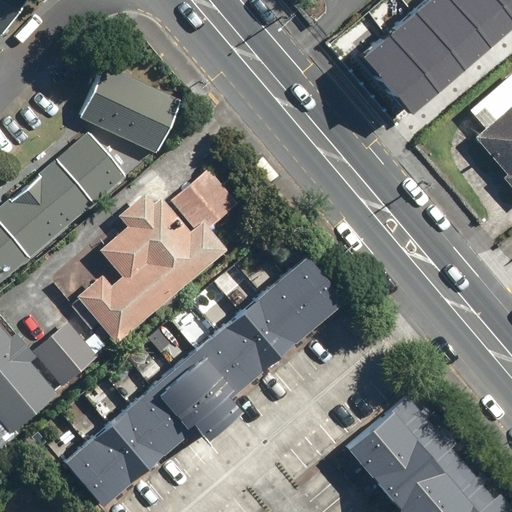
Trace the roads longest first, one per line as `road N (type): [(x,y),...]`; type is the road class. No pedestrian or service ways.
road 1 (secondary): [(201,0),(511,366)]
road 2 (residential): [(0,88),(85,0)]
